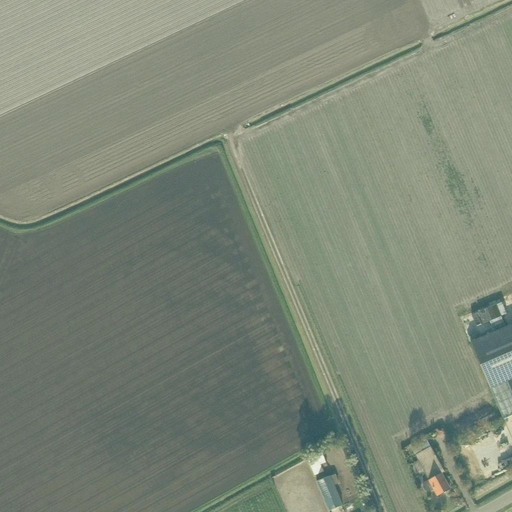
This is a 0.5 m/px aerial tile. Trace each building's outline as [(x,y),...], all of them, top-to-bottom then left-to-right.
[(502,316),(497,304),(479,312),(484,324),(502,316)] [(511,324),(470,342),(491,389),(499,408),(504,420),(511,416),(511,324)] [(503,422),(505,434),(511,432),(511,421),(511,420),(503,422)] [(437,497),(451,489),(442,473),(445,472),(426,440),(411,448),(429,480),(424,483),(423,487),(426,491),(429,492),(433,490),(437,497)] [(329,511),(343,506),(331,476),(316,482),(329,511)] [(409,490),(414,500),(425,495),(420,485),(409,490)] [(431,511),(426,503),(416,509),(418,511),(416,511),(431,511)]
